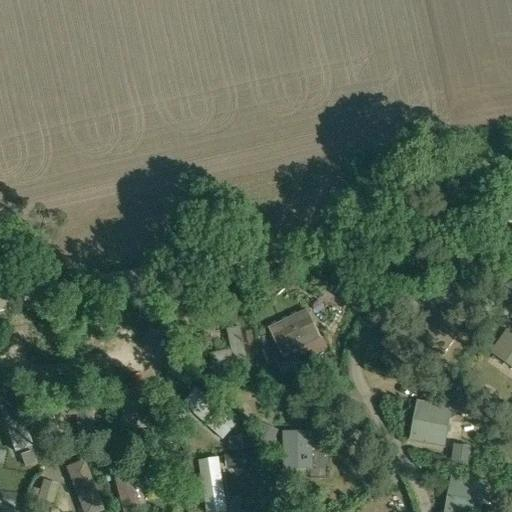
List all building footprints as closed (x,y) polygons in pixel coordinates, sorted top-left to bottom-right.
[(306,312),(272,328),(284,354),(318,337),(306,312)] [(443,354),(457,335),(430,315),(417,333),(436,346),(434,348),(443,354)] [(240,327),(227,330),(231,350),(210,355),(214,373),(248,366),(240,327)] [(511,366),(511,336),(508,333),(495,351),(511,362),(511,365),(511,366)] [(222,440),(236,425),(195,388),(182,402),(222,440)] [(91,397),(49,401),(51,420),(75,417),(77,435),(95,433),(91,397)] [(120,401),(121,438),(135,438),(135,401),(120,401)] [(442,447),(449,410),(421,404),(414,442),(442,447)] [(260,421),(253,438),(271,446),(278,429),(260,421)] [(285,470),(315,470),(313,431),(283,432),(285,471),(285,470)] [(198,461),(206,508),(226,505),(218,458),(198,461)] [(68,471),(83,511),(104,511),(86,464),(68,471)] [(114,476),(123,511),(141,511),(131,472),(114,476)] [(478,511),(483,484),(455,479),(449,511),(478,511)]
